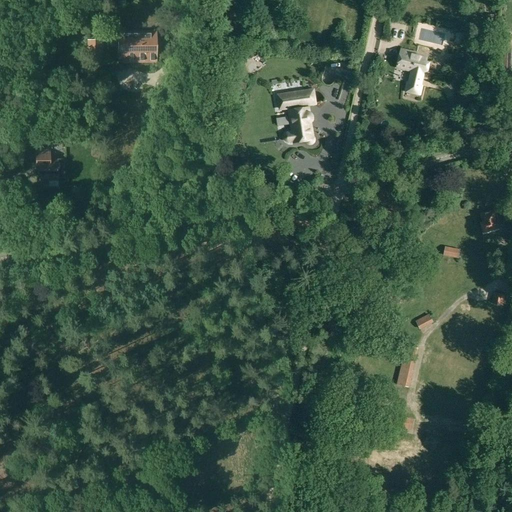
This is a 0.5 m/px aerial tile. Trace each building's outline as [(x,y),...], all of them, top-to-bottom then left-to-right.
[(235,0),(227,0),(218,19),(242,31),(251,12),(237,5),(238,1),(235,0)] [(497,14),(486,14),(486,34),(497,34),(497,14)] [(137,67),(137,62),(157,62),(157,32),(118,32),(118,62),(132,62),(132,66),(137,67)] [(500,36),(500,48),(509,48),(509,36),(500,36)] [(101,40),(88,40),(88,54),(108,54),(107,40),(101,40)] [(496,59),(496,42),(485,41),(484,59),(496,59)] [(398,67),(413,70),(409,83),(408,83),(406,91),(420,94),(422,86),(420,86),(423,72),(428,71),(429,64),(426,61),(427,58),(417,56),(417,54),(402,51),(398,67)] [(511,73),(511,61),(499,60),(499,72),(511,73)] [(289,107),(290,115),(290,116),(290,118),(291,120),(291,121),(291,123),(292,124),(293,132),(288,132),(287,133),(286,133),(285,134),(285,135),(284,136),(284,137),(285,138),(285,139),(286,139),(287,140),(288,140),(289,140),(290,140),(294,140),(295,142),(306,140),(307,141),(307,142),(308,143),(309,143),(310,143),(311,143),(312,143),(312,142),(313,142),(314,141),(314,140),(314,139),(314,138),(314,137),(313,136),(311,122),(312,121),(312,120),(313,120),(313,119),(313,118),(313,117),(313,116),(313,115),(312,114),(312,113),(311,113),(310,112),(309,112),(308,104),(309,104),(315,103),(313,89),(306,90),(278,94),(280,108),(289,107)] [(35,164),(34,164),(34,170),(39,170),(39,177),(47,177),(49,186),(58,185),(58,181),(58,177),(58,157),(49,157),(49,148),(35,148),(35,164)] [(208,166),(217,163),(213,154),(204,157),(208,166)] [(0,181),(4,183),(10,167),(0,164),(0,181)] [(481,222),(482,223),(479,224),(481,232),(484,232),(500,227),(495,209),(481,213),(483,221),(481,222)] [(458,258),(460,249),(445,246),(444,256),(458,258)] [(495,292),(493,302),(503,304),(506,294),(495,292)] [(417,321),(420,328),(432,322),(429,315),(417,321)] [(406,345),(406,346),(397,383),(410,386),(419,348),(406,345)] [(412,429),(414,419),(384,413),(382,423),(412,429)]
